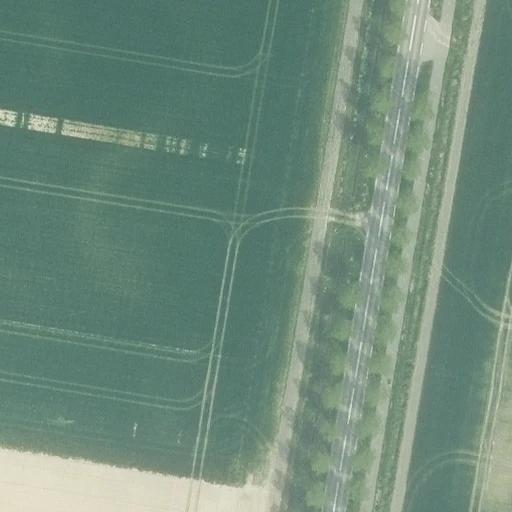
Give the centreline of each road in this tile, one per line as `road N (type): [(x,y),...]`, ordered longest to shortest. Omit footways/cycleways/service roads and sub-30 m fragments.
road 1 (track): [(275,511),(360,0)]
road 2 (tertiary): [(333,511),(416,0)]
